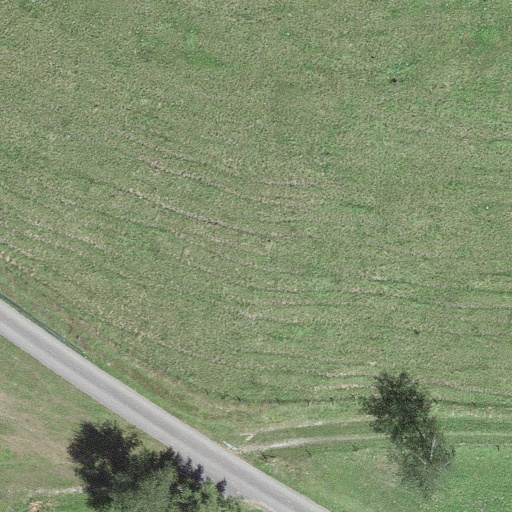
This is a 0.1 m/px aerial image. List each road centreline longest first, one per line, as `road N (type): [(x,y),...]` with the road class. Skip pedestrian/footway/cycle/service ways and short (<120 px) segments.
road 1 (track): [(0,320),(306,511)]
road 2 (track): [(511,429),(422,427),(208,453)]
